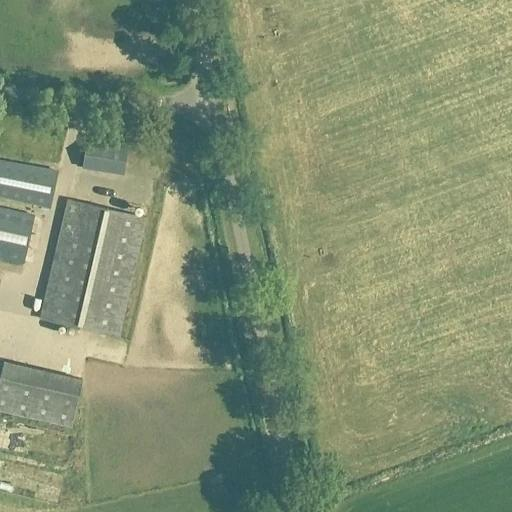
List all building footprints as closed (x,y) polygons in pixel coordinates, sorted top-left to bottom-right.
[(83,168),(123,175),(127,151),(87,143),(83,168)] [(0,162),(0,199),(50,209),(57,173),(0,162)] [(68,201),(41,320),(119,338),(146,219),(68,201)] [(0,210),(0,259),(23,265),(34,218),(0,210)] [(4,362),(0,379),(0,410),(149,446),(160,398),(4,362)]
